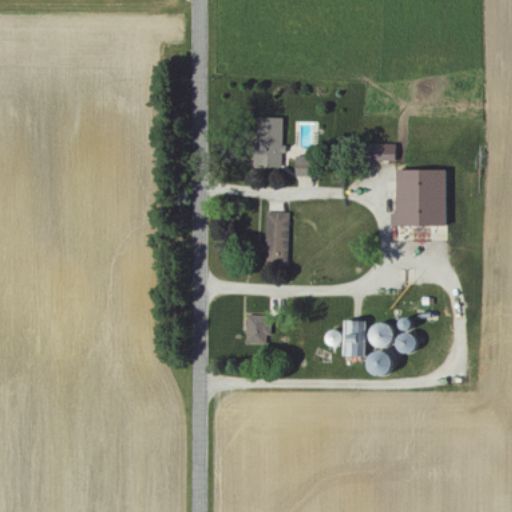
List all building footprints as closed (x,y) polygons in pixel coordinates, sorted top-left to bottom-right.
[(282,116),(257,116),(256,161),(281,161),(282,116)] [(396,158),(397,142),(372,141),(371,158),(396,158)] [(398,168),(399,221),(443,221),(443,217),(448,216),(448,167),(398,168)] [(266,263),(288,263),(290,210),(267,210),(266,263)] [(367,319),(346,318),(345,354),(367,354),(367,319)]
